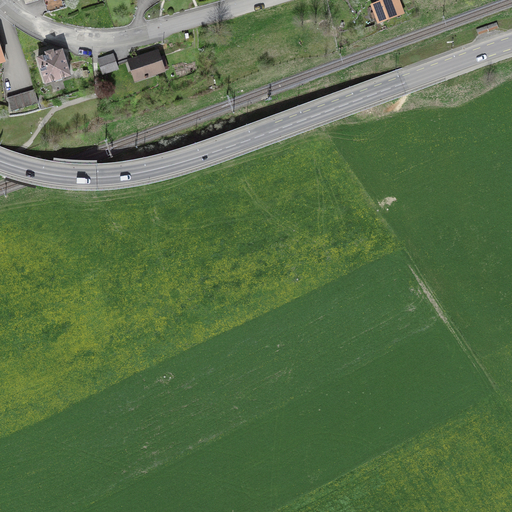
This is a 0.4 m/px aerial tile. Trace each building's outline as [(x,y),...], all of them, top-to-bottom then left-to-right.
[(47,0),(50,11),(65,7),(63,0),(47,0)] [(398,0),(384,0),(379,2),(377,0),(376,0),(372,2),(373,4),(372,5),(374,11),(371,13),(373,17),(376,16),(379,23),(384,21),(383,20),(403,12),(398,0)] [(497,22),(476,29),(478,35),(498,28),(497,22)] [(38,58),(46,82),(69,75),(62,50),(38,58)] [(156,52),(131,60),(137,79),(162,70),(156,52)] [(112,55),(98,60),(103,73),(117,68),(112,55)] [(38,103),(34,89),(7,98),(11,111),(38,103)]
